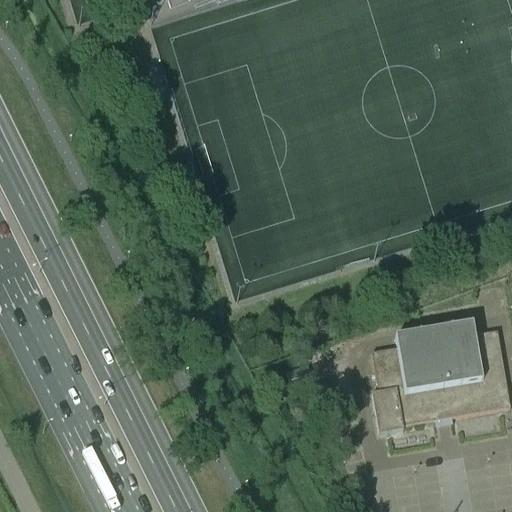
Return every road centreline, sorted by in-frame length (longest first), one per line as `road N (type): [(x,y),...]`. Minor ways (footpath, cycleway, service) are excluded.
road 1 (primary): [(177,511),(0,155)]
road 2 (primary): [(0,273),(119,511)]
